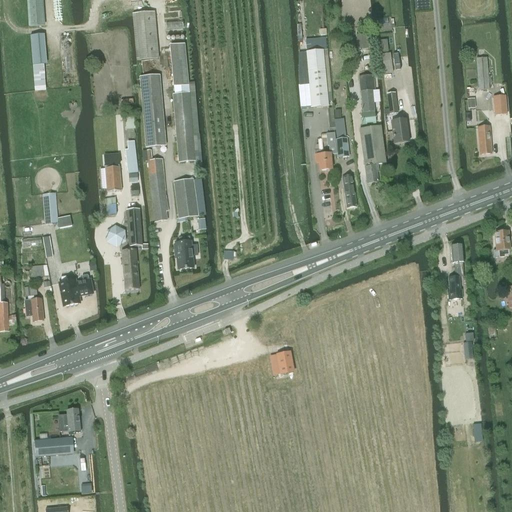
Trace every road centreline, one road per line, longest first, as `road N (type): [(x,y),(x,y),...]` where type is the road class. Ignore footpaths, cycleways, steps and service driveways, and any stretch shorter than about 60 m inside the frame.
road 1 (residential): [(101,371),(511,205)]
road 2 (primary): [(306,269),(511,190)]
road 3 (unknown): [(438,0),(458,210)]
road 4 (primary): [(306,269),(161,316),(146,331)]
road 5 (primary): [(146,331),(165,331),(306,269)]
road 6 (unknown): [(326,261),(311,112)]
road 7 (tertiary): [(121,511),(101,371)]
